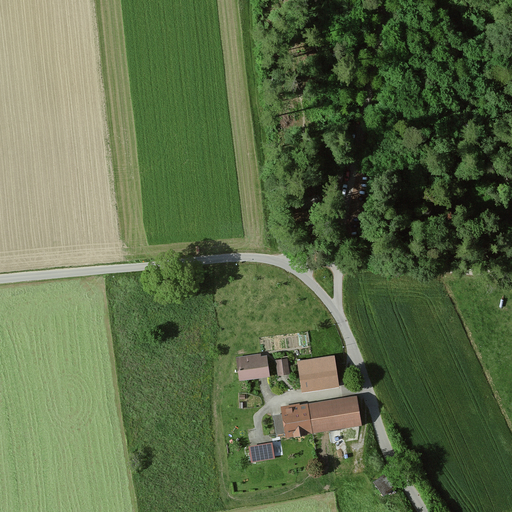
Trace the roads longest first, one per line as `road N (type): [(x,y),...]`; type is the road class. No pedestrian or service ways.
road 1 (tertiary): [(336,311),(293,268),(256,256),(0,279)]
road 2 (track): [(293,268),(312,257),(511,274)]
road 3 (tertiary): [(424,511),(387,451),(336,311)]
road 4 (unclassified): [(356,152),(333,243),(336,311)]
road 5 (track): [(387,0),(356,152)]
